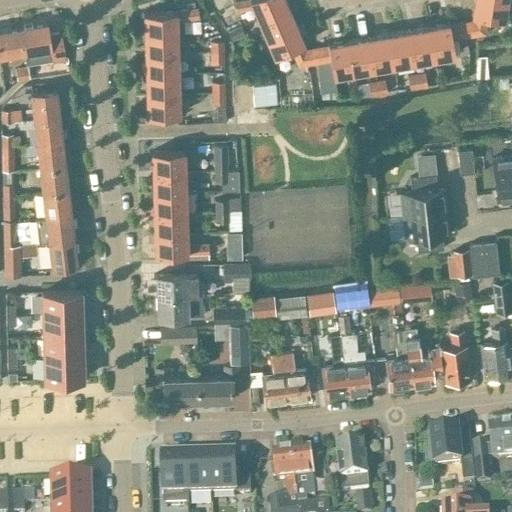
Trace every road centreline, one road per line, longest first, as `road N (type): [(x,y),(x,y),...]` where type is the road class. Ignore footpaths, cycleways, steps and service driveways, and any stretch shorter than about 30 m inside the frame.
road 1 (residential): [(121,428),(117,253),(85,0)]
road 2 (residential): [(121,428),(396,412)]
road 3 (residential): [(0,431),(121,428)]
